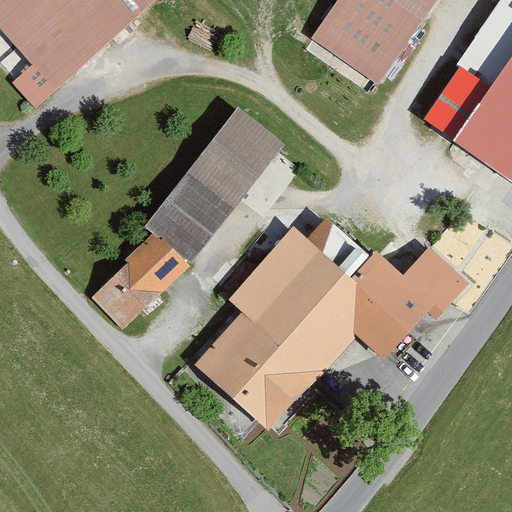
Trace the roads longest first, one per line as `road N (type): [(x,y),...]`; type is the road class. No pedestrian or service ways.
road 1 (unclassified): [(341,511),(511,280)]
road 2 (unclassified): [(0,384),(111,511)]
